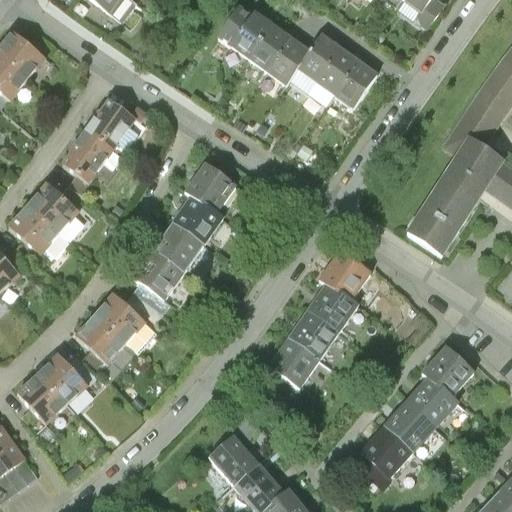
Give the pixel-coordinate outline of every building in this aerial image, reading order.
[(103,0),(119,12),(129,0),(103,0)] [(414,0),(414,1),(434,15),(444,0),(414,0)] [(457,6),(448,0),(444,0),(434,15),(429,22),(440,30),(457,6)] [(263,64),(286,28),(266,15),(265,17),(250,8),(229,42),(263,64)] [(304,40),(286,28),(263,64),(281,75),(304,40)] [(332,36),(323,51),(309,72),(330,86),(353,50),(332,36)] [(15,38),(0,55),(0,61),(27,83),(44,62),(15,38)] [(323,51),(304,40),(281,75),(300,87),(309,72),(323,51)] [(511,108),(511,46),(453,130),(469,139),(484,149),(511,108)] [(372,62),(353,50),(330,86),(349,98),(372,62)] [(0,96),(9,104),(27,83),(0,61),(0,96)] [(390,73),(372,62),(349,98),(367,110),(390,73)] [(115,103),(92,135),(119,155),(143,122),(115,103)] [(119,155),(92,135),(68,168),(96,188),(119,155)] [(469,139),(402,239),(439,264),(484,198),(507,214),(511,216),(511,176),(501,169),(504,164),(484,149),(469,139)] [(194,194),(202,199),(226,217),(245,190),(214,167),(194,194)] [(53,185),(33,208),(68,237),(87,215),(53,185)] [(182,227),(214,250),(234,222),(226,217),(202,199),(182,227)] [(68,237),(33,208),(14,230),(48,260),(68,237)] [(182,227),(162,254),(194,277),(214,250),(182,227)] [(0,246),(0,290),(7,298),(29,278),(0,246)] [(194,277),(162,254),(142,282),(174,305),(194,277)] [(334,257),(315,286),(322,291),(348,309),(368,279),(334,257)] [(322,291),(303,319),(335,341),(354,313),(348,309),(322,291)] [(102,316),(136,348),(155,327),(122,296),(102,316)] [(136,348),(102,316),(83,337),(116,368),(136,348)] [(335,341),(303,319),(284,347),(316,369),(335,341)] [(284,347),(267,373),(299,395),(316,369),(284,347)] [(425,385),(446,404),(469,379),(441,354),(418,379),(425,385)] [(44,376),(75,408),(96,387),(65,356),(44,376)] [(53,428),(75,408),(44,376),(23,397),(53,428)] [(403,410),(431,435),(453,411),(446,404),(425,385),(403,410)] [(431,435),(403,410),(381,434),(409,460),(431,435)] [(1,427),(0,427),(0,479),(26,460),(1,427)] [(349,469),(378,495),(409,460),(381,434),(349,469)] [(258,470),(233,441),(209,463),(234,492),(258,470)] [(283,498),(258,470),(234,492),(251,511),(267,511),(284,499),(283,498)] [(511,477),(495,496),(511,511),(511,477)] [(302,511),(288,494),(283,498),(284,499),(267,511),(302,511)] [(511,511),(495,496),(480,511),(511,511)]
